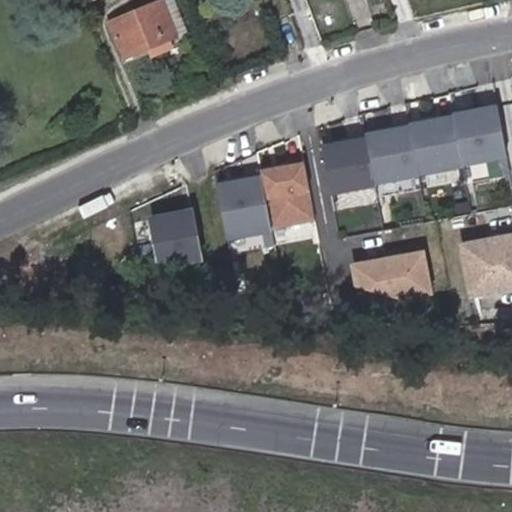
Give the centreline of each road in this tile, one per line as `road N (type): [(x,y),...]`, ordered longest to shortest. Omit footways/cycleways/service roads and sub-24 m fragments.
road 1 (secondary): [(511,32),(309,84),(0,221)]
road 2 (motorway): [(511,467),(152,413),(0,407)]
